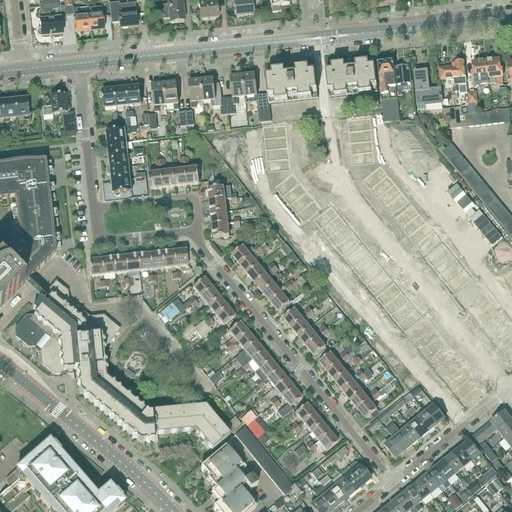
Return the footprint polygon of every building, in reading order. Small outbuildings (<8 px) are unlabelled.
[(54,1),(53,0),(41,0),(42,6),(39,6),(40,12),(39,12),(39,13),(38,13),(36,14),(35,16),(35,18),(36,20),(37,21),(40,22),(40,29),(38,30),(37,32),(37,34),(38,36),(39,37),(41,37),(41,38),(42,38),(43,40),(49,39),(50,39),(50,37),(53,37),(54,40),(61,39),(61,36),(62,36),(60,20),(66,20),(65,16),(65,8),(59,8),(58,1),(54,1)] [(170,0),(171,6),(168,6),(168,7),(163,7),(163,11),(162,11),(163,20),(169,20),(170,25),(184,23),(182,4),(174,5),(173,0),(170,0)] [(200,21),(218,19),(215,0),(202,0),(203,4),(198,4),(199,11),(200,21)] [(246,0),(240,0),(240,3),(234,4),(235,18),(236,17),(237,19),(244,18),(244,17),(253,16),(252,2),(246,3),(246,0)] [(288,0),(270,0),(271,8),(272,14),(277,13),(278,7),(289,6),(288,0)] [(119,6),(119,4),(109,5),(111,25),(114,25),(114,31),(137,28),(136,16),(135,16),(134,5),(119,6)] [(72,7),(65,7),(65,8),(65,16),(74,15),(76,35),(90,33),(88,18),(87,8),(74,10),(74,7),(72,7)] [(90,33),(104,32),(102,12),(95,13),(96,17),(88,18),(90,33)] [(344,66),(331,67),(332,70),(326,71),(329,99),(378,94),(375,66),(369,66),(368,63),(356,65),(356,64),(355,62),(355,61),(354,61),(353,60),(352,60),(351,59),(349,59),(348,60),(347,60),(346,61),(345,61),(345,62),(344,64),(344,65),(344,66)] [(494,61),(493,62),(492,60),(488,60),(487,62),(486,62),(488,86),(496,85),(496,87),(503,86),(502,72),(500,72),(499,62),(494,62),(494,61)] [(486,62),(484,62),(483,61),(479,61),(478,63),(477,63),(477,64),(473,65),(473,75),(472,75),(473,89),(480,89),(480,87),(488,86),(486,62)] [(399,122),(397,97),(396,87),(395,81),(394,63),(378,64),(384,124),(399,122)] [(467,95),(464,63),(455,64),(455,65),(452,65),(452,67),(438,69),(440,82),(453,81),(455,92),(459,91),(460,96),(467,95)] [(296,71),(296,70),(296,69),(295,68),(294,67),(293,66),(292,66),(291,66),(290,66),(289,66),(288,66),(286,67),(286,68),(285,69),(285,70),(284,71),(284,72),(272,74),(272,77),(266,77),(268,95),(269,105),(270,105),(318,100),(315,72),(309,73),(309,70),(296,71)] [(408,69),(407,69),(406,67),(402,68),(401,69),(396,70),(398,87),(396,87),(397,97),(402,97),(401,87),(410,86),(408,69)] [(440,90),(429,91),(427,72),(426,72),(427,72),(415,74),(415,73),(414,73),(418,105),(426,104),(426,107),(442,105),(440,90)] [(258,103),(257,96),(255,76),(243,77),(245,98),(252,97),(253,103),(257,103),(258,103)] [(237,99),(245,98),(243,77),(230,78),(233,99),(227,99),(228,116),(235,115),(234,106),(238,106),(237,99)] [(219,87),(214,87),(213,80),(201,82),(203,103),(211,102),(212,109),(220,108),(221,117),(228,116),(227,99),(221,100),(219,87)] [(196,103),(203,103),(201,82),(189,83),(191,104),(192,110),(197,109),(196,103)] [(179,111),(179,105),(176,84),(164,85),(166,107),(174,106),(174,112),(179,111)] [(138,88),(138,86),(136,85),(134,86),(133,87),(132,89),(127,89),(129,107),(142,106),(140,88),(138,88)] [(159,107),(166,107),(164,85),(152,87),(154,108),(155,114),(160,113),(159,107)] [(127,89),(121,90),(121,89),(116,89),(116,91),(115,91),(117,109),(129,107),(127,89)] [(115,91),(109,91),(109,90),(104,90),(104,92),(102,92),(102,93),(100,94),(99,95),(100,97),(101,99),(103,99),(104,110),(117,109),(115,91)] [(507,98),(506,90),(499,90),(500,99),(507,98)] [(469,115),(473,115),(478,115),(477,104),(478,104),(477,93),(467,94),(469,115)] [(269,105),(268,95),(257,96),(258,103),(257,103),(258,111),(270,110),(270,105),(269,105)] [(72,114),(67,114),(65,96),(50,98),(51,108),(42,109),(43,117),(62,116),(64,132),(60,133),(61,140),(75,138),(72,114)] [(14,101),(13,102),(13,100),(7,101),(7,102),(2,103),(4,124),(9,124),(9,120),(16,119),(14,101)] [(28,100),(27,100),(14,101),(16,119),(24,118),(24,122),(29,121),(27,106),(28,106),(28,100)] [(443,118),(449,118),(455,117),(461,116),(462,116),(461,109),(442,111),(443,118)] [(186,113),(187,127),(194,127),(193,112),(186,113)] [(180,128),(187,127),(186,113),(179,113),(180,128)] [(149,115),(150,126),(151,131),(158,131),(156,116),(149,117),(149,115)] [(271,123),(271,116),(259,118),(260,124),(271,123)] [(365,119),(349,122),(357,167),(373,164),(365,119)] [(297,167),(295,133),(292,133),(291,123),(277,124),(278,129),(271,129),(272,137),(279,137),(280,150),(274,151),(274,156),(280,156),(281,168),(297,167)] [(130,135),(136,134),(136,128),(124,129),(124,131),(107,133),(108,140),(106,140),(107,146),(126,144),(125,136),(131,136),(130,135)] [(110,158),(127,156),(126,144),(107,146),(108,152),(109,152),(110,158)] [(445,158),(455,150),(452,145),(442,153),(445,158)] [(449,163),(459,155),(455,150),(445,158),(449,163)] [(366,179),(395,215),(408,205),(403,198),(426,179),(416,167),(411,172),(416,178),(398,193),(388,181),(401,170),(402,171),(414,162),(406,152),(395,160),(392,157),(384,164),(366,179)] [(453,167),(463,159),(459,155),(449,163),(453,167)] [(110,171),(129,168),(127,156),(110,158),(110,164),(109,164),(110,171)] [(457,172),(467,164),(463,159),(453,167),(457,172)] [(56,254),(49,197),(45,162),(0,166),(0,200),(14,199),(19,241),(0,259),(0,308),(26,283),(31,278),(56,254)] [(461,177),(471,168),(467,164),(457,172),(461,177)] [(112,183),(130,181),(129,168),(110,171),(110,177),(112,177),(112,183)] [(465,181),(475,173),(471,168),(461,177),(465,181)] [(200,185),(198,169),(186,171),(187,187),(200,185)] [(288,179),(315,216),(323,210),(341,235),(339,236),(350,251),(366,240),(337,201),(329,207),(302,170),(288,179)] [(175,188),(187,187),(186,171),(173,172),(175,188)] [(163,190),(175,188),(173,172),(161,174),(163,190)] [(469,186),(478,178),(475,173),(465,181),(469,186)] [(151,191),(163,190),(161,174),(149,175),(151,191)] [(472,191),(482,182),(478,178),(469,186),(472,191)] [(147,191),(147,189),(146,179),(136,180),(137,184),(138,184),(139,192),(139,196),(146,195),(145,192),(147,191)] [(121,194),(132,193),(130,181),(112,183),(113,188),(112,188),(112,194),(114,194),(114,195),(115,195),(115,197),(117,198),(119,198),(120,196),(121,194)] [(224,189),(221,189),(220,182),(207,184),(208,189),(210,203),(225,201),(224,189)] [(476,195),(486,187),(482,182),(472,191),(476,195)] [(418,208),(424,216),(444,200),(434,186),(428,191),(433,196),(418,208)] [(480,200),(490,192),(486,187),(476,195),(480,200)] [(484,205),(494,197),(490,192),(480,200),(484,205)] [(263,203),(270,213),(278,207),(272,197),(263,203)] [(488,210),(498,201),(494,197),(484,205),(488,210)] [(211,215),(227,213),(225,201),(210,203),(211,215)] [(492,214),(502,206),(498,201),(488,210),(492,214)] [(287,206),(278,212),(281,217),(290,210),(287,206)] [(496,219),(506,211),(502,206),(492,214),(496,219)] [(451,207),(445,211),(443,208),(430,217),(434,223),(448,213),(458,227),(463,224),(451,207)] [(429,254),(457,293),(470,284),(442,244),(439,246),(412,209),(399,218),(427,256),(429,254)] [(500,224),(510,216),(506,211),(496,219),(500,224)] [(240,220),(228,221),(227,213),(211,215),(212,227),(228,225),(234,224),(240,224),(240,220)] [(504,229),(511,222),(511,218),(510,216),(500,224),(504,229)] [(228,238),(229,237),(228,225),(212,227),(214,239),(223,238),(224,239),(227,239),(228,238)] [(365,272),(370,268),(385,288),(398,278),(370,241),(356,252),(360,257),(356,260),(365,272)] [(484,261),(490,256),(479,241),(472,246),(484,261)] [(240,266),(251,257),(265,245),(263,242),(249,254),(243,247),(232,257),(240,266)] [(188,262),(187,261),(186,252),(173,253),(175,269),(188,268),(187,266),(189,265),(188,262)] [(163,270),(175,269),(173,253),(161,254),(163,270)] [(151,272),(163,270),(161,254),(149,256),(151,272)] [(294,265),(299,261),(294,255),(289,259),(294,265)] [(139,273),(151,272),(149,256),(137,257),(139,273)] [(127,274),(139,273),(137,257),(125,258),(127,274)] [(247,276),(259,266),(251,257),(240,266),(247,276)] [(115,276),(127,274),(125,258),(113,260),(115,276)] [(103,277),(115,276),(113,260),(101,261),(103,277)] [(91,278),(103,277),(101,261),(89,262),(91,278)] [(255,285),(267,276),(259,266),(247,276),(255,285)] [(269,279),(278,271),(276,268),(271,272),(267,276),(255,285),(263,294),(274,285),(269,279)] [(506,284),(511,292),(511,284),(502,268),(496,272),(504,285),(506,284)] [(327,272),(321,277),(333,291),(339,287),(327,272)] [(200,299),(212,289),(204,280),(192,289),(200,299)] [(389,290),(416,327),(429,317),(402,280),(389,290)] [(64,297),(68,292),(55,282),(46,293),(42,299),(33,309),(37,313),(34,316),(26,317),(15,330),(16,337),(28,348),(36,347),(41,351),(42,365),(54,375),(59,374),(61,372),(62,372),(77,370),(80,394),(140,444),(154,442),(153,436),(195,432),(212,451),(230,436),(212,415),(215,412),(207,403),(195,404),(195,408),(151,412),(151,415),(148,416),(105,380),(102,348),(106,347),(117,334),(116,328),(103,317),(98,317),(91,318),(89,320),(86,318),(87,316),(64,297)] [(502,323),(478,288),(480,287),(477,282),(461,293),(488,333),(502,323)] [(270,304),(282,294),(286,291),(291,287),(288,284),(279,291),(274,285),(263,294),(270,304)] [(208,308),(219,299),(212,289),(200,299),(208,308)] [(342,292),(337,295),(342,302),(347,299),(342,292)] [(278,314),(290,304),(282,294),(270,304),(278,314)] [(215,317),(227,308),(219,299),(208,308),(215,317)] [(172,305),(157,317),(164,326),(179,314),(172,305)] [(223,327),(235,318),(227,308),(215,317),(223,327)] [(291,329),(303,320),(295,310),(283,320),(291,329)] [(305,323),(314,316),(312,312),(307,316),(303,320),(291,329),(299,339),(310,329),(305,323)] [(489,396),(435,317),(422,327),(476,405),(489,396)] [(236,343),(248,334),(240,324),(228,333),(236,343)] [(493,335),(511,357),(511,333),(505,325),(493,335)] [(318,339),(313,332),(310,329),(299,339),(306,348),(318,339)] [(371,336),(377,346),(383,342),(377,333),(371,336)] [(244,352),(255,343),(248,334),(236,343),(244,352)] [(314,358),(326,348),(318,339),(306,348),(314,358)] [(251,362),(263,352),(255,343),(244,352),(251,362)] [(259,371),(271,362),(263,352),(251,362),(259,371)] [(387,358),(395,367),(401,362),(394,353),(387,358)] [(335,359),(331,354),(319,364),(327,373),(339,364),(343,360),(341,357),(339,355),(335,359)] [(267,380),(278,371),(271,362),(259,371),(267,380)] [(335,383),(346,374),(339,364),(327,373),(335,383)] [(274,390),(286,380),(278,371),(267,380),(274,390)] [(408,371),(402,374),(406,381),(412,377),(408,371)] [(214,387),(223,380),(218,374),(209,381),(214,387)] [(342,392),(354,383),(346,374),(335,383),(342,392)] [(282,399),(294,390),(286,380),(274,390),(282,399)] [(350,402),(362,392),(354,383),(342,392),(350,402)] [(419,388),(410,395),(413,399),(422,392),(419,388)] [(290,409),(302,399),(294,390),(282,399),(290,409)] [(358,411),(369,402),(362,392),(350,402),(358,411)] [(366,420),(377,411),(372,405),(376,401),(374,398),(369,402),(358,411),(366,420)] [(398,413),(406,406),(402,402),(394,408),(398,413)] [(303,425),(315,415),(307,405),(295,415),(303,425)] [(436,427),(445,420),(434,407),(426,414),(436,427)] [(398,413),(394,408),(386,414),(390,419),(398,413)] [(505,413),(503,412),(501,412),(500,413),(499,414),(499,416),(499,417),(474,439),(479,445),(494,433),(496,435),(498,433),(511,422),(505,413)] [(250,413),(241,420),(247,428),(253,422),(256,420),(250,413)] [(382,426),(390,419),(386,414),(378,421),(382,426)] [(428,434),(436,427),(426,414),(417,421),(428,434)] [(310,434),(322,425),(315,415),(303,425),(310,434)] [(235,432),(241,426),(235,418),(228,424),(235,432)] [(374,433),(382,427),(377,421),(370,427),(374,433)] [(420,440),(428,434),(417,421),(409,427),(420,440)] [(253,422),(247,428),(257,440),(263,434),(253,422)] [(504,440),(511,434),(511,422),(498,433),(504,440)] [(318,443),(330,434),(322,425),(310,434),(318,443)] [(412,447),(401,434),(395,426),(387,433),(393,440),(404,454),(412,447)] [(412,447),(420,440),(409,427),(401,434),(412,447)] [(244,429),(235,437),(238,441),(248,433),(244,429)] [(252,437),(248,433),(238,441),(242,445),(252,437)] [(326,453),(338,443),(330,434),(318,443),(326,453)] [(255,442),(252,437),(242,445),(246,450),(255,442)] [(395,461),(404,454),(393,440),(385,447),(395,461)] [(259,446),(255,442),(246,450),(249,454),(259,446)] [(469,442),(461,449),(472,463),(475,466),(484,459),(481,454),(480,455),(469,442)] [(0,511),(12,511),(27,499),(23,495),(30,490),(50,511),(112,511),(114,511),(115,511),(122,506),(108,489),(96,499),(48,444),(30,460),(33,464),(26,470),(29,472),(16,484),(5,493),(0,497),(0,511)] [(485,456),(491,451),(484,444),(479,448),(485,456)] [(262,450),(259,446),(249,454),(253,458),(262,450)] [(236,474),(242,469),(225,449),(201,468),(200,468),(205,474),(207,473),(211,477),(209,479),(213,484),(211,486),(215,491),(212,493),(211,494),(219,503),(214,508),(213,509),(215,511),(251,511),(255,510),(238,490),(244,485),(250,492),(258,486),(251,478),(249,476),(247,475),(242,475),(240,476),(238,477),(236,474)] [(340,460),(348,453),(344,449),(336,455),(340,460)] [(461,449),(452,456),(464,469),(472,463),(461,449)] [(266,455),(262,450),(253,458),(256,463),(266,455)] [(491,451),(485,456),(492,464),(497,460),(491,451)] [(332,467),(340,460),(336,455),(335,454),(327,461),(330,464),(332,467)] [(269,459),(266,455),(256,463),(260,467),(269,459)] [(452,456),(444,462),(455,476),(464,469),(452,456)] [(273,463),(269,459),(260,467),(263,471),(273,463)] [(324,469),(330,464),(327,461),(321,466),(324,469)] [(444,462),(436,469),(447,483),(455,476),(444,462)] [(276,468),(273,463),(263,471),(267,476),(276,468)] [(362,487),(371,481),(360,467),(352,474),(362,487)] [(280,472),(276,468),(267,476),(270,480),(280,472)] [(500,471),(498,472),(506,482),(511,478),(503,468),(500,471)] [(362,487),(352,474),(347,469),(339,476),(343,481),(354,494),(362,487)] [(436,469),(428,476),(439,489),(443,494),(451,487),(447,483),(436,469)] [(316,481),(323,476),(317,470),(311,475),(316,481)] [(489,483),(489,484),(497,478),(497,475),(494,470),(484,478),(489,483)] [(283,476),(280,472),(270,480),(274,485),(283,476)] [(287,481),(283,476),(274,485),(277,489),(287,481)] [(428,476),(420,482),(431,496),(439,489),(428,476)] [(482,489),(489,483),(484,478),(478,483),(482,489)] [(343,481),(339,484),(335,479),(331,482),(335,487),(346,501),(354,494),(343,481)] [(298,498),(304,493),(303,491),(308,487),(305,484),(302,480),(291,489),(298,498)] [(491,485),(499,494),(504,490),(497,480),(491,485)] [(291,485),(287,481),(277,489),(281,493),(291,485)] [(420,482),(412,489),(423,503),(431,496),(420,482)] [(472,496),(480,490),(475,484),(467,490),(472,496)] [(291,485),(281,493),(284,498),(292,492),(290,489),(292,487),(291,485)] [(332,511),(338,507),(323,489),(319,485),(316,487),(318,489),(313,493),(319,501),(328,511),(332,511)] [(335,487),(332,490),(328,485),(323,489),(338,507),(346,501),(335,487)] [(494,498),(499,494),(491,485),(486,489),(494,498)] [(412,489),(404,495),(417,511),(420,511),(423,510),(419,505),(423,503),(412,489)] [(417,511),(404,495),(395,502),(403,511),(417,511)] [(313,511),(328,511),(319,501),(310,508),(313,511)] [(403,511),(395,502),(387,509),(390,511),(403,511)] [(456,511),(461,507),(458,502),(453,506),(456,511)]
